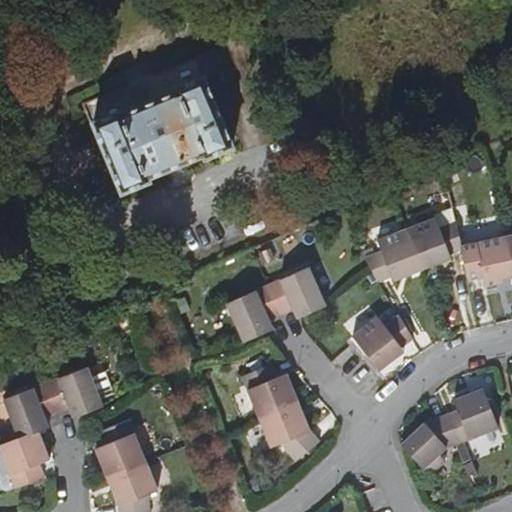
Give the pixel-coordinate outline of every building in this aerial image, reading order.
[(212,25),(104,70),(113,93),(116,92),(144,160),(171,149),(170,144),(227,121),(229,125),(246,118),(219,49),(221,49),(212,25)] [(442,230),(458,224),(455,210),(438,217),(439,221),(442,230)] [(451,253),(463,249),(463,247),(458,224),(442,230),(439,221),(409,232),(425,272),(454,261),(451,253)] [(394,284),(425,272),(409,232),(379,244),(382,253),(366,260),(380,284),(392,278),(394,284)] [(498,280),(511,277),(511,253),(509,237),(463,247),(463,249),(471,281),(485,279),(487,287),(500,284),(498,280)] [(272,244),(259,250),(264,262),(277,257),(272,244)] [(310,268),(269,287),(281,316),(294,310),(298,319),(328,306),(310,268)] [(281,316),(269,287),(230,304),(246,342),(274,330),(271,321),(281,316)] [(183,297),(172,302),(177,315),(188,310),(183,297)] [(379,320),(354,339),(378,372),(405,354),(402,350),(412,342),(399,318),(385,329),(379,320)] [(86,369),(46,385),(58,414),(70,409),(74,419),(103,407),(99,399),(111,394),(102,373),(90,378),(86,369)] [(261,421),(298,405),(287,377),(274,382),(269,369),(243,380),(261,421)] [(58,414),(46,385),(6,401),(21,439),(39,432),(48,428),(45,420),(58,414)] [(459,412),(446,417),(457,448),(498,431),(483,391),(455,402),(459,412)] [(308,431),(298,405),(261,421),(273,449),(281,446),(296,463),(320,443),(308,431)] [(457,448),(446,417),(428,424),(402,446),(429,477),(445,463),(441,458),(448,452),(457,448)] [(106,480),(145,463),(127,421),(99,434),(104,446),(94,451),(106,480)] [(39,432),(21,439),(0,448),(17,489),(44,479),(40,466),(51,461),(39,432)] [(158,493),(145,463),(106,480),(119,509),(118,511),(149,511),(149,497),(158,493)] [(199,511),(204,511),(200,498),(187,503),(188,511),(199,511)]
